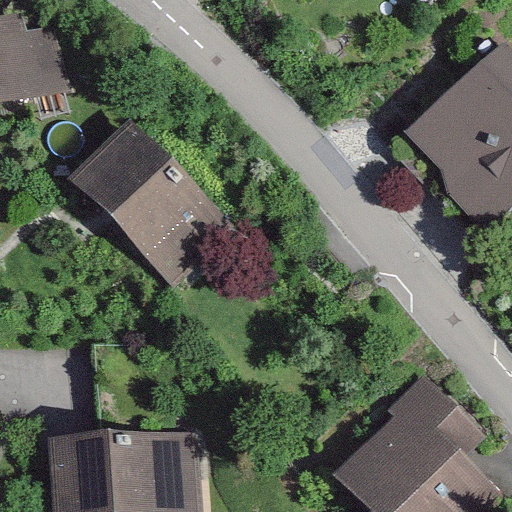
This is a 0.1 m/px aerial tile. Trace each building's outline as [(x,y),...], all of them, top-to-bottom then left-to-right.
[(49,29),(0,45),(0,137),(78,111),(49,29)] [(511,72),(406,151),(477,246),(511,220),(511,72)] [(141,137),(93,191),(202,287),(250,233),(141,137)] [(398,425),(336,485),(362,511),(511,511),(511,506),(468,461),(486,443),(425,381),(389,416),(398,425)] [(0,438),(0,476),(12,442),(0,438)] [(52,451),(56,511),(208,511),(203,441),(52,451)]
